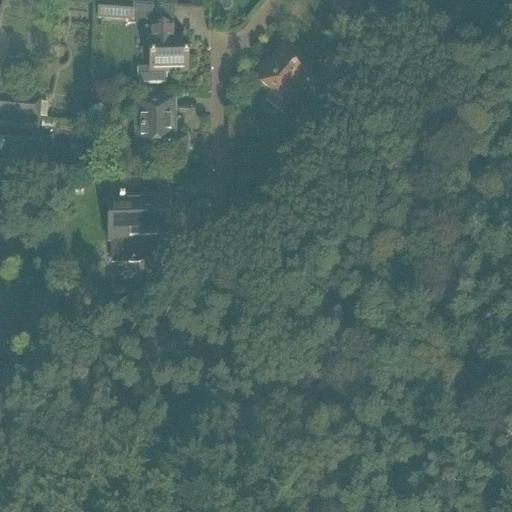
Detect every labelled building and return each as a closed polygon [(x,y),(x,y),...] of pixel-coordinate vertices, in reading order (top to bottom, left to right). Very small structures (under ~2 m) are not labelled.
[(379,16),(392,0),(322,0),(333,13),(338,19),(348,10),(343,4),(345,0),(374,0),(369,8),(379,16)] [(51,3),(50,11),(60,12),(61,5),(51,3)] [(96,5),(95,19),(128,21),(130,21),(131,7),(96,5)] [(148,45),(149,70),(137,70),(137,86),(165,85),(165,73),(186,73),(185,44),(171,45),(171,35),(173,35),(173,29),(148,29),(149,45),(148,45)] [(305,61),(300,56),(284,44),(269,62),(267,61),(251,80),(269,95),(265,100),(277,110),(299,84),(310,94),(325,76),(306,60),(305,61)] [(361,75),(343,61),(335,72),(353,87),(361,75)] [(174,100),(154,100),(134,101),(134,122),(142,122),(142,139),(136,140),(137,160),(167,159),(187,159),(187,138),(171,139),(170,121),(174,121),(174,100)] [(22,121),(21,140),(36,141),(38,122),(22,121)] [(167,241),(166,212),(166,199),(106,201),(107,243),(108,263),(139,263),(152,249),(152,242),(167,241)] [(82,282),(70,283),(72,308),(85,307),(82,282)]
